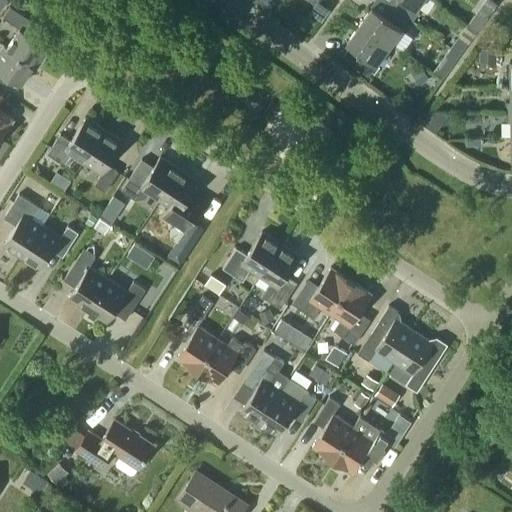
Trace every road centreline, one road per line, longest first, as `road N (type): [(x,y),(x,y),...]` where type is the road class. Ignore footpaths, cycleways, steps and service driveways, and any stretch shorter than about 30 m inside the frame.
road 1 (residential): [(487,332),(112,80),(83,71)]
road 2 (residential): [(0,299),(340,511)]
road 3 (residential): [(221,0),(483,180),(511,189)]
road 4 (residential): [(372,511),(487,332)]
road 5 (residential): [(83,71),(69,76),(0,175)]
